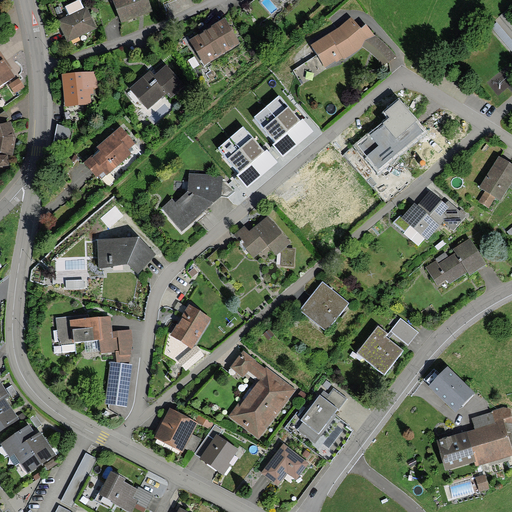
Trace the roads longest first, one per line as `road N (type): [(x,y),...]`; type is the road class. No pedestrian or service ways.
road 1 (residential): [(136,417),(163,280),(387,86),(421,86),(485,125)]
road 2 (residential): [(485,125),(136,417)]
road 3 (residential): [(36,171),(15,288),(15,358),(34,391),(87,430)]
road 4 (residential): [(511,287),(441,334),(345,456)]
road 5 (residential): [(38,68),(146,33),(210,0)]
road 6 (residential): [(116,445),(245,511)]
